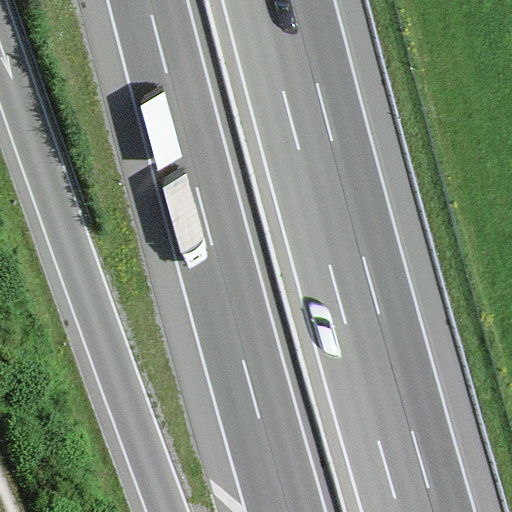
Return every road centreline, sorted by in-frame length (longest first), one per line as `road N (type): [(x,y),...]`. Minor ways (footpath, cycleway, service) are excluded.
road 1 (motorway): [(154,0),(292,511)]
road 2 (motorway): [(417,511),(283,0)]
road 3 (motorway): [(0,25),(167,511)]
